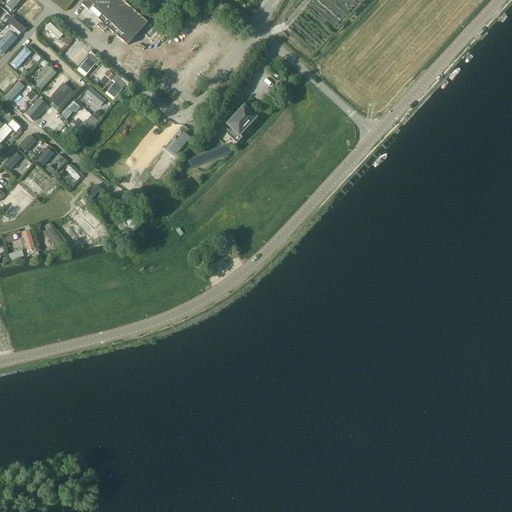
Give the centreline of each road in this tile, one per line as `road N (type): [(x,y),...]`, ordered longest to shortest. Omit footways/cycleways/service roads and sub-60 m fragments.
road 1 (tertiary): [(0,362),(133,329),(214,293),(286,232),(374,135)]
road 2 (unclassified): [(374,135),(257,28),(272,0)]
road 3 (tertiary): [(374,135),(499,0)]
